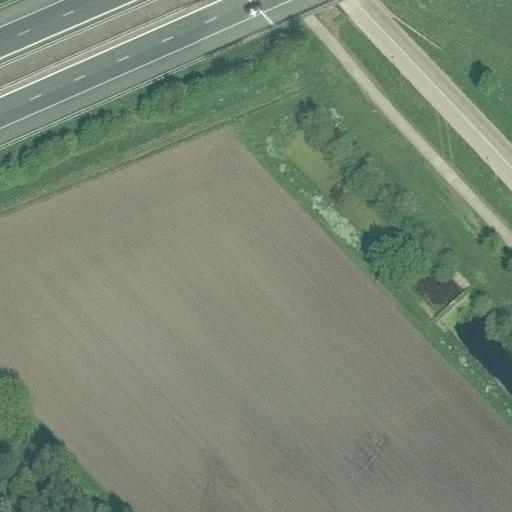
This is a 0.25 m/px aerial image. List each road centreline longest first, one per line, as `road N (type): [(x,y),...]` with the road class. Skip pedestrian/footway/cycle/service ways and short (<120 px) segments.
road 1 (motorway): [(0,114),(264,0)]
road 2 (tertiary): [(511,172),(354,0)]
